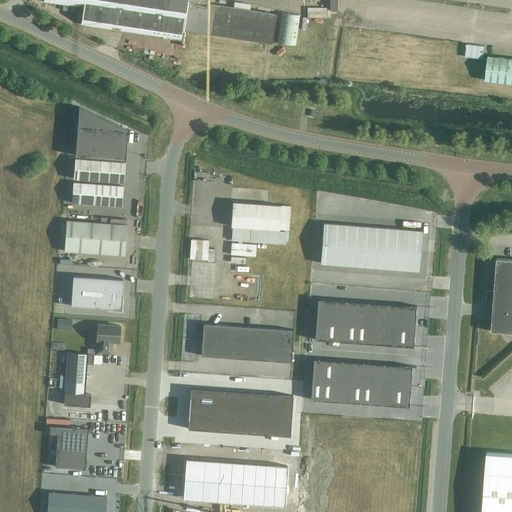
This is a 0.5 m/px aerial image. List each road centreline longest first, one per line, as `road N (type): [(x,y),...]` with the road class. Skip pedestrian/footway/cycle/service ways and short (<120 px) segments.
road 1 (unclassified): [(143,511),(169,167),(194,103)]
road 2 (unclassified): [(439,511),(466,167)]
road 3 (unclassified): [(466,167),(296,138),(194,103)]
road 4 (unclassified): [(194,103),(0,14)]
